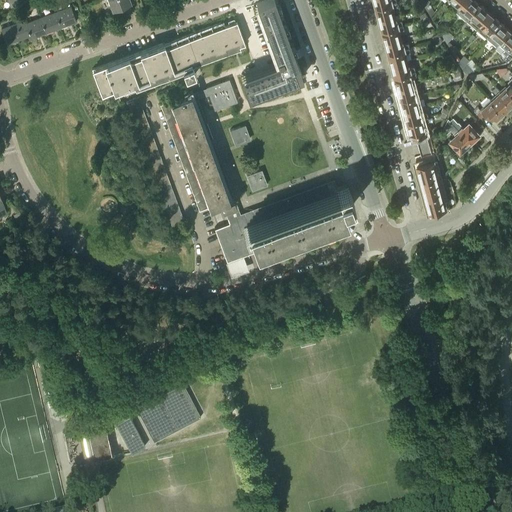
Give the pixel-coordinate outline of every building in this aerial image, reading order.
[(130,2),(129,0),(108,0),(112,9),(130,2)] [(479,4),(474,0),(464,0),(459,6),(458,8),(455,11),(466,20),(479,4)] [(397,1),(393,2),(376,7),(377,12),(375,14),(377,19),(394,14),(393,7),(398,6),(397,1)] [(424,5),(427,11),(431,17),(435,12),(429,1),(426,3),(424,5)] [(276,61),(246,72),(251,86),(296,70),(272,4),(257,9),(276,61)] [(490,13),(479,4),(466,20),(476,29),(480,25),(490,13)] [(55,12),(61,27),(76,21),(71,6),(55,12)] [(46,32),(61,27),(55,12),(40,17),(46,32)] [(487,38),(491,34),(500,22),(490,13),(480,25),(476,29),(487,38)] [(382,30),(399,25),(403,24),(402,19),(396,21),(394,14),(377,19),(378,24),(380,24),(382,30)] [(25,22),(29,35),(30,38),(46,32),(40,17),(25,22)] [(447,22),(443,18),(437,26),(440,30),(447,22)] [(6,44),(29,35),(25,22),(25,20),(0,28),(6,44)] [(244,44),(236,21),(224,25),(223,21),(91,69),(101,96),(130,85),(131,87),(136,86),(134,81),(138,80),(140,84),(144,83),(143,80),(154,76),(155,79),(159,77),(158,73),(162,71),(164,75),(168,74),(167,72),(181,67),(185,78),(194,74),(191,63),(202,59),(202,61),(207,60),(205,55),(210,54),(211,58),(216,57),(215,54),(225,50),(226,53),(231,51),(229,47),(233,45),(235,50),(239,48),(239,46),(244,44)] [(510,31),(500,22),(491,34),(487,38),(497,47),(500,42),(510,31)] [(405,29),(403,24),(399,25),(382,30),(385,41),(401,37),(399,30),(405,29)] [(448,31),(444,36),(447,42),(453,34),(449,30),(448,31)] [(511,48),(511,32),(510,31),(500,42),(506,47),(502,51),(506,55),(503,58),(508,62),(511,56),(511,48)] [(385,41),(388,53),(409,47),(408,42),(402,44),(401,37),(385,41)] [(455,45),(452,49),(455,55),(460,48),(455,45)] [(388,60),(389,64),(407,60),(405,53),(410,52),(409,47),(388,53),(390,58),(388,60)] [(464,55),(458,61),(462,68),(467,62),(469,59),(464,55)] [(409,67),(407,60),(389,64),(390,69),(393,70),(394,76),(412,71),(415,70),(414,65),(409,67)] [(467,62),(462,68),(465,73),(474,71),(467,62)] [(507,67),(497,69),(501,77),(509,70),(507,67)] [(415,70),(412,71),(394,76),(398,87),(413,83),(411,76),(417,75),(415,70)] [(206,87),(214,110),(237,101),(229,78),(206,87)] [(502,112),(503,111),(505,112),(508,109),(507,108),(511,104),(500,92),(490,80),(487,83),(492,90),(497,95),(491,100),(502,112)] [(511,80),(510,83),(500,92),(511,104),(511,103),(511,80)] [(398,87),(401,99),(421,93),(420,88),(415,90),(413,83),(398,87)] [(183,90),(184,95),(170,100),(209,206),(219,202),(221,208),(235,203),(233,196),(229,198),(190,93),(188,88),(183,90)] [(421,93),(401,99),(402,104),(400,105),(402,110),(419,106),(417,99),(423,98),(421,93)] [(128,108),(141,103),(139,95),(125,100),(128,108)] [(480,117),(485,113),(492,120),(495,117),(496,118),(502,112),(491,100),(488,97),(481,103),(484,107),(481,110),(477,106),(473,110),(480,117)] [(198,210),(209,206),(170,100),(159,104),(198,210)] [(130,114),(142,109),(141,105),(142,105),(141,103),(128,108),(130,114)] [(421,113),(419,106),(402,110),(403,115),(405,115),(407,122),(428,117),(426,111),(421,113)] [(439,115),(444,117),(445,117),(448,110),(442,107),(439,115)] [(142,109),(130,114),(132,119),(144,115),(142,109)] [(144,115),(132,119),(134,125),(146,120),(144,115)] [(416,137),(426,134),(427,134),(424,122),(429,121),(428,117),(407,122),(410,133),(413,133),(414,137),(416,137)] [(450,120),(460,131),(470,142),(479,133),(469,122),(463,127),(458,122),(457,122),(453,117),(450,120)] [(470,142),(460,131),(450,120),(448,118),(446,123),(443,129),(447,133),(451,130),(455,135),(450,140),(460,151),(470,142)] [(136,130),(148,126),(146,120),(134,125),(136,130)] [(229,130),(235,145),(250,140),(245,124),(229,130)] [(138,136),(151,132),(148,126),(136,130),(138,136)] [(153,137),(151,132),(138,136),(140,141),(153,137)] [(428,140),(426,134),(416,137),(418,143),(428,140)] [(142,147),(155,143),(153,137),(140,141),(142,147)] [(418,143),(419,150),(430,147),(428,140),(418,143)] [(145,153),(157,148),(155,143),(142,147),(145,153)] [(431,153),(430,147),(419,150),(421,156),(431,153)] [(159,154),(157,148),(145,153),(147,158),(159,154)] [(161,159),(159,154),(147,158),(149,164),(161,159)] [(416,161),(420,178),(438,174),(433,157),(416,161)] [(151,170),(163,165),(161,159),(149,164),(151,170)] [(153,175),(165,171),(163,165),(151,170),(153,175)] [(267,185),(261,169),(246,175),(251,190),(267,185)] [(159,179),(167,176),(165,171),(153,175),(155,181),(159,179)] [(420,178),(425,195),(442,191),(438,174),(420,178)] [(159,179),(155,181),(157,186),(161,185),(169,182),(167,176),(159,179)] [(161,185),(157,186),(159,192),(171,187),(169,182),(161,185)] [(258,245),(346,213),(343,205),(353,201),(347,185),(337,189),(335,183),(214,228),(226,261),(259,249),(258,245)] [(161,198),(173,193),(171,187),(159,192),(161,198)] [(425,195),(430,213),(447,208),(442,191),(425,195)] [(163,203),(175,199),(173,193),(161,198),(163,203)] [(177,204),(175,199),(163,203),(165,209),(177,204)] [(177,204),(165,209),(166,211),(167,214),(179,209),(177,204)] [(181,215),(179,209),(167,214),(169,220),(181,215)] [(181,215),(169,220),(171,226),(183,221),(181,215)] [(244,257),(226,263),(230,275),(248,270),(244,257)] [(159,395),(136,407),(154,441),(177,429),(201,417),(183,383),(159,395)] [(86,421),(86,422),(87,426),(88,428),(87,429),(93,459),(111,455),(105,425),(114,420),(131,453),(145,446),(127,413),(122,416),(117,405),(86,421)]
